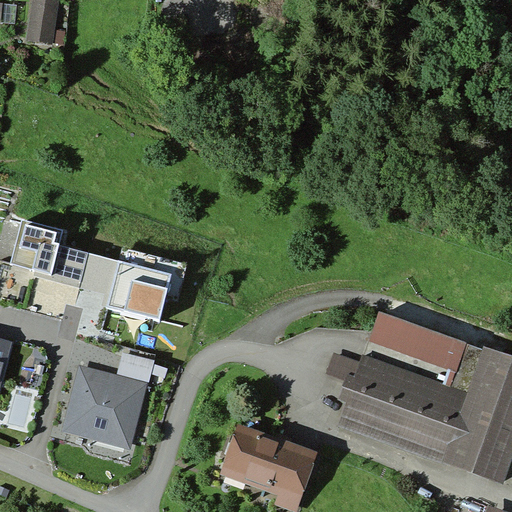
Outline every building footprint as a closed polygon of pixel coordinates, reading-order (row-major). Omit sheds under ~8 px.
[(56,0),(33,0),(27,42),(50,45),(56,0)] [(62,231),(22,220),(11,262),(79,279),(86,252),(58,245),(62,231)] [(511,457),(511,362),(382,316),(373,341),(452,368),(445,388),(365,360),(357,382),(350,379),(343,400),(350,402),(342,424),(504,482),(511,457)] [(0,377),(8,345),(0,342),(0,377)] [(123,353),(117,375),(149,383),(154,361),(123,353)] [(145,385),(81,369),(65,431),(130,447),(145,385)] [(314,463),(238,437),(226,472),(301,498),(314,463)]
